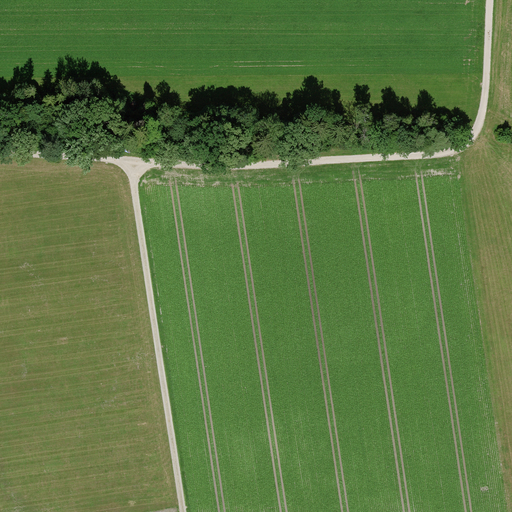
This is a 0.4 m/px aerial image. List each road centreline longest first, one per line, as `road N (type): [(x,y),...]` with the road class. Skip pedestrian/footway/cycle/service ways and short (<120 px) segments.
road 1 (track): [(0,154),(243,166),(458,149),(481,122),(489,0)]
road 2 (track): [(184,511),(131,161)]
